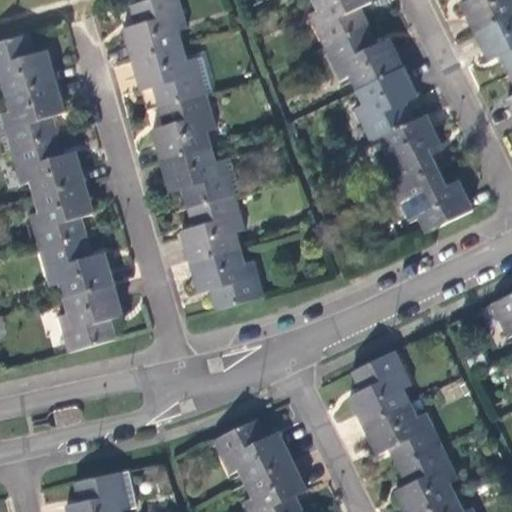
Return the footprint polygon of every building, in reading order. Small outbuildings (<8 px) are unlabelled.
[(183,28),(175,0),(144,0),(129,4),(134,24),(123,27),(131,58),(181,44),(177,30),(183,28)] [(367,0),(310,0),(314,8),(306,12),(322,45),(366,24),(357,5),(367,0)] [(471,31),(511,10),(511,1),(511,0),(456,0),(455,1),(471,31)] [(511,68),(511,10),(471,31),(485,59),(496,53),(505,72),(511,68)] [(374,40),(366,24),(322,45),(337,77),(345,72),(353,88),(401,65),(386,34),(374,40)] [(35,51),(30,32),(0,40),(0,80),(2,80),(6,94),(57,80),(48,47),(35,51)] [(185,57),(181,44),(131,58),(139,87),(152,84),(157,104),(205,90),(209,89),(199,53),(185,57)] [(416,96),(401,65),(353,88),(359,102),(352,106),(368,140),(378,135),(413,118),(405,101),(416,96)] [(511,68),(505,72),(511,85),(511,90),(501,96),(511,117),(511,68)] [(65,110),(57,80),(6,94),(9,105),(0,107),(0,120),(7,147),(13,146),(58,133),(52,113),(65,110)] [(205,90),(157,104),(162,123),(150,126),(158,158),(208,144),(203,128),(215,125),(205,90)] [(423,113),(413,118),(378,135),(384,149),(375,153),(391,186),(435,165),(426,147),(437,141),(423,113)] [(63,151),(58,133),(13,146),(23,181),(29,179),(33,194),(84,179),(75,148),(63,151)] [(186,206),(229,194),(237,191),(227,154),(219,157),(212,158),(208,144),(158,158),(167,190),(181,186),(186,206)] [(435,165),(391,186),(408,219),(417,215),(424,229),(468,207),(454,178),(444,183),(435,165)] [(92,211),(84,179),(33,194),(37,208),(31,210),(41,247),(85,234),(80,214),(92,211)] [(188,259),(236,245),(232,231),(239,229),(229,194),(186,206),(191,223),(179,226),(188,259)] [(85,234),(41,247),(51,283),(57,281),(61,295),(111,281),(103,249),(90,252),(85,234)] [(214,307),(257,296),(247,259),(241,261),(236,245),(188,259),(196,291),(209,288),(214,307)] [(111,281),(61,295),(65,311),(59,313),(69,348),(114,335),(109,317),(120,314),(111,281)] [(511,289),(486,303),(501,336),(511,330),(511,289)] [(342,395),(357,424),(403,402),(397,389),(406,384),(389,351),(345,372),(353,389),(342,395)] [(403,402),(357,424),(370,452),(382,446),(391,465),(435,444),(418,411),(410,415),(403,402)] [(77,403),(53,408),(57,423),(80,418),(77,403)] [(243,480),(286,460),(272,429),(260,435),(252,418),(210,439),(226,473),(237,468),(243,480)] [(435,444),(391,465),(400,483),(388,489),(399,511),(411,511),(450,494),(444,481),(452,477),(435,444)] [(244,511),(296,511),(297,511),(289,493),(299,488),(286,460),(243,480),(249,494),(238,499),(244,511)] [(127,506),(120,471),(69,481),(73,499),(61,502),(63,511),(116,511),(116,510),(122,509),(121,507),(127,506)] [(450,494),(411,511),(468,511),(464,502),(456,506),(450,494)]
